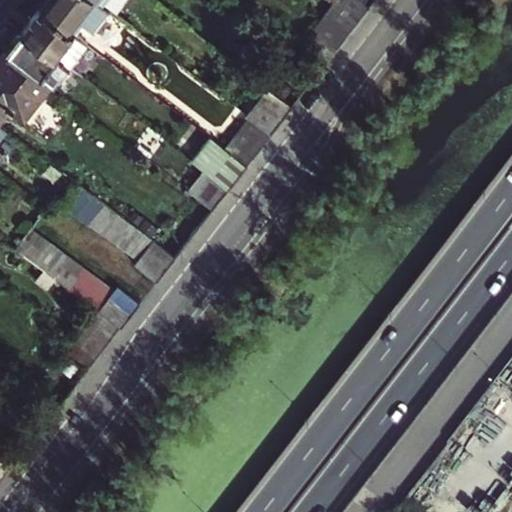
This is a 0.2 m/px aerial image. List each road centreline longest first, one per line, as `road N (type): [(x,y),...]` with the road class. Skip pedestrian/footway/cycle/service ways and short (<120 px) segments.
road 1 (residential): [(22,511),(411,0)]
road 2 (trunk): [(511,188),(262,511)]
road 3 (trunk): [(313,511),(511,254)]
road 4 (residential): [(363,511),(511,319)]
